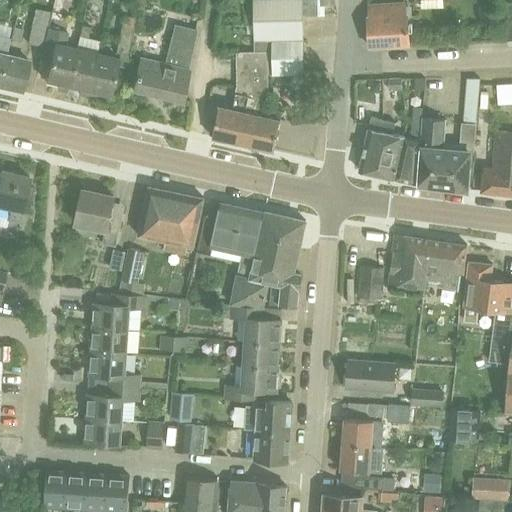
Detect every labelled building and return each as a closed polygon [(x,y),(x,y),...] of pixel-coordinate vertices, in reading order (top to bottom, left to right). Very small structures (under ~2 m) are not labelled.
[(254,0),(255,52),(269,51),(304,51),(304,39),(303,0),(254,0)] [(405,1),(385,2),(380,3),(371,3),(372,17),(368,17),(370,46),(388,45),(410,44),(408,14),(406,14),(405,1)] [(43,46),(50,12),(36,9),(28,43),(43,46)] [(171,37),(167,55),(191,60),(194,42),(198,29),(174,24),(171,37)] [(90,27),(81,25),(79,36),(87,38),(90,27)] [(15,26),(12,38),(21,40),(24,28),(15,26)] [(127,56),(133,29),(122,26),(116,53),(127,56)] [(70,33),(58,31),(49,28),(44,50),(53,52),(46,81),(60,84),(59,89),(66,91),(76,48),(67,46),(70,33)] [(0,36),(0,86),(8,55),(7,55),(10,38),(0,36)] [(76,48),(66,91),(67,91),(68,86),(81,89),(80,94),(87,96),(97,53),(76,48)] [(251,145),(259,112),(264,113),(265,106),(269,90),(269,74),(269,51),(255,52),(237,52),(238,85),(232,109),(220,106),(213,137),(251,145)] [(304,51),(269,51),(269,74),(304,74),(304,51)] [(97,53),(87,96),(95,97),(96,92),(110,96),(119,58),(97,53)] [(8,55),(0,86),(22,91),(29,60),(8,55)] [(188,70),(165,64),(141,58),(133,89),(182,101),(189,70),(188,70)] [(423,117),(417,182),(418,183),(468,189),(471,147),(474,148),(480,78),(467,78),(461,150),(445,149),(447,119),(423,117)] [(403,89),(403,79),(390,80),(390,89),(403,89)] [(511,103),(511,82),(497,84),(498,105),(511,103)] [(379,91),(379,83),(371,83),(371,91),(379,91)] [(259,112),(251,145),(275,150),(283,110),(265,106),(264,113),(259,112)] [(406,137),(397,178),(417,182),(423,117),(424,108),(415,107),(412,138),(406,137)] [(360,170),(376,173),(386,131),(381,131),(384,119),(372,117),(360,170)] [(386,131),(376,173),(397,178),(406,137),(393,134),(396,122),(384,119),(381,131),(386,131)] [(484,167),(482,191),(511,193),(511,132),(497,131),(494,168),(484,167)] [(0,176),(0,225),(7,227),(9,219),(26,222),(30,200),(25,199),(30,176),(1,170),(0,176)] [(150,186),(140,234),(166,240),(164,250),(186,255),(189,245),(194,246),(204,198),(150,186)] [(106,229),(103,242),(117,245),(124,213),(111,210),(114,196),(84,189),(77,223),(106,229)] [(230,304),(232,304),(264,307),(269,283),(276,283),(276,294),(271,294),(270,303),(279,303),(279,305),(298,307),(302,274),(295,272),(306,220),(265,211),(222,202),(219,218),(207,215),(199,251),(212,254),(212,255),(240,261),(238,273),(237,273),(230,304)] [(425,288),(428,267),(432,239),(396,234),(389,283),(425,288)] [(432,239),(428,267),(464,272),(468,244),(432,239)] [(122,270),(126,250),(114,248),(110,268),(122,270)] [(128,248),(119,294),(144,295),(145,283),(139,282),(146,252),(142,251),(128,248)] [(510,369),(511,347),(511,281),(492,279),(493,264),(469,262),(465,306),(466,306),(465,320),(477,321),(479,307),(496,309),(490,377),(510,379),(510,369)] [(383,298),(385,267),(361,265),(359,296),(383,298)] [(12,278),(23,281),(25,270),(23,270),(18,269),(13,272),(12,278)] [(144,295),(119,294),(114,293),(113,304),(95,303),(94,327),(129,329),(130,307),(146,308),(147,296),(144,295)] [(168,308),(178,308),(179,298),(169,298),(168,308)] [(222,316),(231,317),(247,318),(246,341),(281,343),(282,319),(263,317),(264,307),(232,304),(232,305),(223,305),(222,316)] [(94,327),(92,350),(127,353),(129,329),(94,327)] [(136,334),(136,355),(144,355),(145,334),(136,334)] [(160,349),(175,350),(177,336),(161,334),(160,349)] [(177,336),(175,350),(188,351),(190,336),(177,336)] [(246,341),(244,364),(279,367),(281,343),(246,341)] [(3,361),(9,361),(10,346),(4,346),(0,345),(0,360),(1,361),(3,361)] [(127,353),(92,350),(91,374),(110,376),(110,385),(140,387),(150,387),(151,376),(141,375),(126,374),(127,353)] [(350,360),(348,387),(394,391),(396,363),(350,360)] [(277,391),(279,367),(244,364),(243,385),(227,384),(226,397),(256,399),(257,390),(277,391)] [(18,392),(35,390),(33,379),(17,381),(18,392)] [(89,393),(88,417),(122,420),(124,399),(140,400),(140,387),(110,385),(109,394),(89,393)] [(413,388),(412,403),(444,405),(445,390),(413,388)] [(195,395),(175,393),(172,420),(178,421),(191,423),(195,395)] [(259,405),(257,429),(290,432),(292,402),(270,400),(269,406),(259,405)] [(388,417),(388,422),(409,423),(411,404),(389,402),(389,404),(388,417)] [(368,403),(367,416),(388,417),(389,404),(368,403)] [(450,439),(477,441),(479,408),(452,407),(450,439)] [(122,420),(88,417),(86,442),(121,444),(122,420)] [(345,418),(343,443),(372,446),(374,420),(345,418)] [(163,449),(165,421),(150,420),(147,447),(163,449)] [(193,453),(196,423),(191,423),(178,421),(175,451),(193,453)] [(290,432),(257,429),(255,459),(288,461),(290,432)] [(372,446),(343,443),(341,469),(370,471),(372,446)] [(69,471),(47,469),(45,492),(44,505),(66,507),(69,471)] [(89,472),(69,471),(66,507),(87,509),(89,472)] [(89,472),(87,509),(107,510),(109,474),(89,472)] [(423,491),(438,492),(439,474),(425,473),(423,491)] [(130,475),(109,474),(107,510),(127,511),(130,475)] [(477,488),(476,498),(480,498),(505,500),(509,500),(510,490),(509,490),(510,476),(473,474),(472,488),(477,488)] [(394,477),(364,475),(363,488),(393,490),(394,477)] [(184,476),(181,506),(180,511),(218,511),(221,479),(184,476)] [(285,511),(287,485),(232,481),(229,511),(285,511)] [(378,497),(377,501),(391,502),(391,498),(397,499),(398,492),(378,491),(378,497)] [(326,493),(325,508),(342,509),(341,511),(377,511),(377,510),(362,509),(362,496),(326,493)] [(427,496),(426,511),(441,511),(443,497),(427,496)] [(502,511),(504,511),(505,500),(480,498),(480,511),(502,511)]
